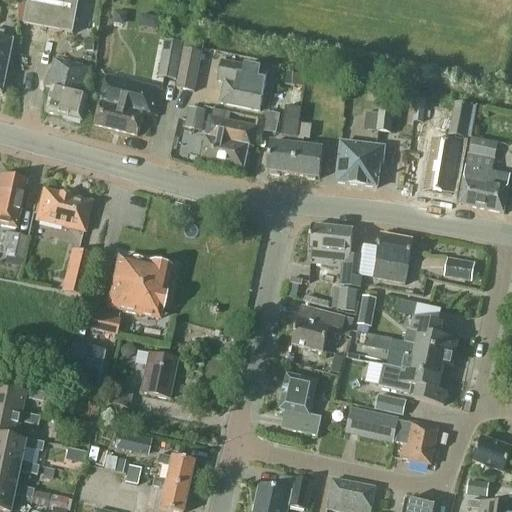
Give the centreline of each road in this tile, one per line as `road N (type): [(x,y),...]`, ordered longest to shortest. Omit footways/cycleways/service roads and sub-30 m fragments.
road 1 (residential): [(231,446),(435,486),(449,470),(472,404)]
road 2 (tertiary): [(281,202),(0,132)]
road 3 (residential): [(231,446),(281,202)]
road 4 (tertiary): [(510,234),(378,208),(281,202)]
road 5 (residential): [(472,404),(510,234)]
